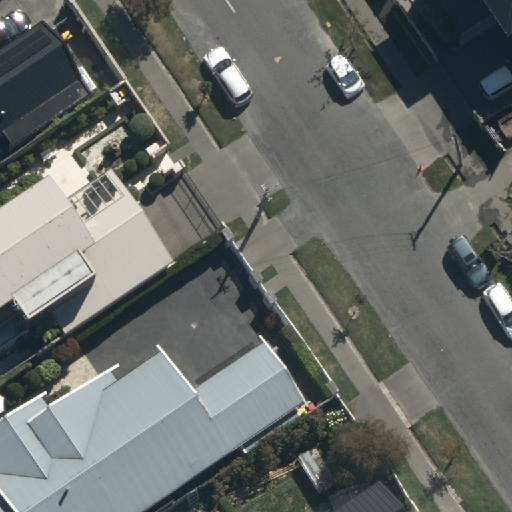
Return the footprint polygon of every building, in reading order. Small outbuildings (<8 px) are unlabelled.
[(511,0),(430,0),(462,48),(484,34),(511,74),(511,0)] [(80,107),(28,31),(0,49),(0,143),(8,156),(80,107)] [(54,336),(162,261),(100,171),(46,208),(38,196),(0,222),(0,323),(4,321),(19,343),(46,324),(54,336)] [(0,511),(141,511),(295,405),(255,347),(182,398),(152,355),(114,382),(108,374),(47,416),(33,398),(0,420),(0,511)] [(377,511),(371,502),(355,511),(377,511)]
